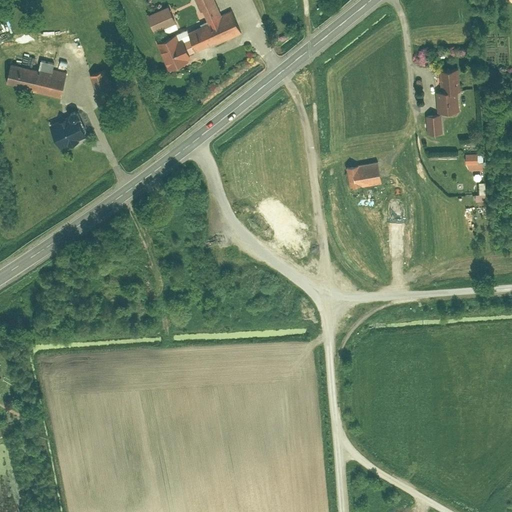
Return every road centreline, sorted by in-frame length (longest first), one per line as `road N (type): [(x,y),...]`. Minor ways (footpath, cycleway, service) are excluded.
road 1 (secondary): [(369,0),(196,139),(0,277)]
road 2 (track): [(339,511),(320,289)]
road 3 (track): [(320,289),(239,232),(196,139)]
road 4 (track): [(320,289),(511,286)]
road 5 (track): [(456,511),(367,462),(332,423)]
